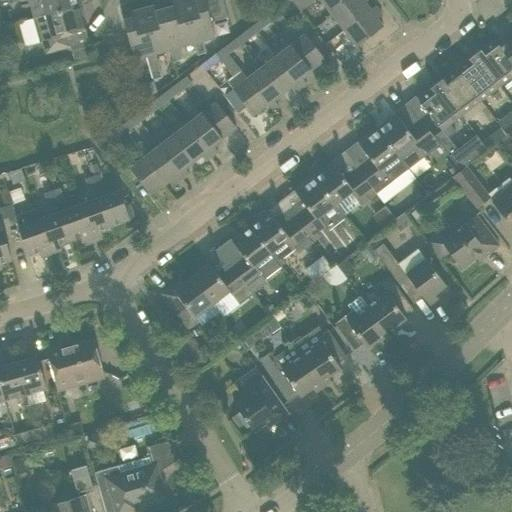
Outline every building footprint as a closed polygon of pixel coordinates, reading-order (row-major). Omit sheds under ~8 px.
[(29,0),(34,17),(81,4),(80,0),(29,0)] [(154,5),(141,8),(153,55),(154,54),(169,50),(172,61),(176,60),(160,0),(159,0),(153,2),(154,5)] [(168,0),(160,0),(176,60),(181,59),(178,48),(193,44),(194,43),(182,0),(170,0),(169,1),(168,0)] [(182,0),(194,43),(193,44),(196,55),(205,52),(201,41),(214,38),(210,21),(227,17),(222,0),(182,0)] [(292,0),(300,10),(313,0),(292,0)] [(320,0),(330,13),(347,0),(320,0)] [(347,0),(330,13),(343,29),(369,9),(364,2),(366,0),(347,0)] [(83,30),(79,16),(84,14),(81,4),(34,17),(32,18),(39,41),(42,40),(45,53),(69,46),(66,34),(83,30)] [(369,9),(343,29),(356,46),(382,26),(377,18),(381,15),(374,5),(369,9)] [(153,55),(141,8),(129,12),(128,9),(120,11),(134,60),(146,57),(152,79),(160,77),(154,54),(153,55)] [(275,8),(267,14),(272,20),(280,14),(275,8)] [(267,14),(252,25),(257,31),(272,20),(267,14)] [(252,25),(238,36),(243,42),(257,31),(252,25)] [(304,32),(290,43),(310,70),(324,59),(304,32)] [(238,36),(223,47),(228,54),(243,42),(238,36)] [(511,36),(500,46),(511,63),(511,36)] [(494,39),(475,54),(499,86),(511,76),(511,63),(500,46),(494,39)] [(290,43),(275,55),(300,88),(306,83),(302,77),(310,71),(310,70),(290,43)] [(228,54),(223,47),(215,53),(232,75),(226,80),(252,114),(266,103),(246,77),(228,54)] [(475,54),(456,68),(480,100),(499,86),(475,54)] [(275,55),(261,66),(281,93),(289,87),(294,92),(300,88),(275,55)] [(261,66),(246,77),(266,103),(271,110),(277,105),(273,99),(281,93),(261,66)] [(456,68),(436,83),(461,115),(480,100),(456,68)] [(186,76),(178,82),(183,88),(191,82),(186,76)] [(178,82),(163,93),(168,99),(183,88),(178,82)] [(461,115),(436,83),(417,98),(447,137),(455,131),(449,124),(461,115)] [(163,93),(149,104),(154,110),(168,99),(163,93)] [(215,101),(200,111),(221,138),(235,127),(215,101)] [(149,104),(135,115),(140,121),(154,110),(149,104)] [(500,127),(499,127),(502,130),(502,129),(502,130),(503,129),(511,122),(511,109),(496,122),(500,127)] [(198,113),(186,122),(211,156),(217,151),(213,145),(222,138),(221,138),(200,111),(198,113)] [(395,113),(376,128),(397,155),(398,155),(413,143),(420,152),(436,140),(420,118),(406,128),(395,113)] [(135,115),(119,127),(124,133),(140,121),(135,115)] [(186,122),(171,133),(192,161),(201,155),(205,160),(211,156),(186,122)] [(124,133),(119,127),(112,132),(117,139),(124,133)] [(499,127),(481,141),(480,141),(486,149),(506,134),(503,129),(502,130),(502,129),(502,130),(499,127)] [(356,168),(372,189),(373,189),(388,177),(391,181),(390,181),(391,182),(408,168),(398,155),(397,155),(376,128),(357,142),(369,157),(356,168)] [(171,133),(157,144),(183,177),(189,173),(184,167),(192,161),(171,133)] [(459,169),(459,170),(466,165),(486,149),(480,141),(481,141),(476,134),(448,155),(459,169)] [(142,156),(163,183),(172,177),(176,182),(183,177),(157,144),(142,156)] [(163,183),(142,156),(128,167),(149,193),(163,183)] [(332,162),(313,176),(343,215),(359,203),(357,201),(372,189),(356,168),(344,178),(332,162)] [(451,176),(455,182),(456,181),(475,208),(490,196),(466,165),(459,170),(459,169),(451,176)] [(100,172),(92,175),(96,187),(105,184),(100,172)] [(96,187),(92,175),(84,178),(88,190),(96,187)] [(300,199),(287,209),(309,237),(324,226),(327,230),(345,217),(343,215),(313,176),(294,191),(300,199)] [(432,200),(455,182),(451,176),(427,194),(432,200)] [(511,178),(511,180),(511,181),(511,183),(491,201),(511,228),(511,178)] [(59,187),(51,189),(55,201),(63,198),(59,187)] [(55,201),(51,189),(43,192),(47,204),(55,201)] [(119,189),(99,195),(110,225),(133,217),(128,203),(124,204),(119,189)] [(99,195),(79,203),(91,238),(102,235),(100,229),(110,225),(99,195)] [(12,203),(4,205),(7,217),(15,215),(12,203)] [(79,203),(58,210),(69,240),(79,237),(81,242),(91,238),(79,203)] [(50,253),(38,217),(34,208),(14,216),(27,255),(38,251),(40,257),(50,253)] [(258,218),(250,225),(281,265),(285,262),(281,258),(300,244),(303,248),(312,241),(309,237),(287,209),(274,218),(268,211),(266,212),(265,210),(263,210),(257,214),(257,217),(258,218)] [(58,210),(38,217),(50,253),(61,249),(59,244),(69,240),(58,210)] [(424,240),(427,243),(439,259),(448,252),(461,268),(480,253),(483,257),(499,245),(475,214),(469,219),(468,218),(443,237),(437,231),(424,240)] [(0,268),(1,268),(0,263),(0,262),(11,259),(0,221),(0,268)] [(242,254),(229,264),(251,293),(266,282),(263,279),(281,265),(250,225),(231,239),(242,254)] [(377,256),(373,250),(366,241),(358,247),(369,262),(377,256)] [(377,256),(400,286),(413,302),(422,295),(428,304),(437,298),(433,294),(445,285),(424,257),(405,271),(382,243),(373,250),(377,256)] [(199,270),(191,276),(212,304),(229,292),(232,296),(245,286),(251,294),(251,293),(229,264),(217,274),(205,259),(195,266),(199,270)] [(212,304),(191,276),(183,282),(180,278),(161,293),(188,328),(198,321),(195,317),(212,304)] [(385,291),(367,305),(366,306),(389,337),(397,331),(394,327),(406,318),(401,311),(410,304),(390,278),(381,285),(385,291)] [(366,306),(367,305),(360,296),(348,304),(355,314),(347,320),(343,316),(334,323),(353,349),(363,342),(366,347),(378,338),(381,343),(389,337),(366,306)] [(269,305),(265,308),(269,314),(276,310),(272,305),(269,305)] [(280,309),(273,314),(277,320),(284,315),(280,309)] [(321,340),(300,354),(322,386),(331,381),(328,377),(340,368),(337,363),(346,357),(328,329),(318,336),(321,340)] [(61,343),(44,347),(50,367),(57,391),(73,386),(104,378),(102,372),(93,339),(71,345),(62,348),(61,343)] [(322,386),(300,354),(293,343),(274,356),(270,351),(258,359),(285,398),(296,391),(300,396),(312,387),(315,392),(322,386)] [(191,352),(198,364),(211,356),(204,344),(191,352)] [(36,355),(15,361),(25,395),(26,394),(29,405),(46,400),(43,389),(46,389),(42,374),(36,355)] [(5,358),(0,359),(0,385),(4,401),(25,395),(15,361),(7,364),(5,358)] [(239,412),(232,417),(239,427),(246,422),(253,431),(265,423),(268,427),(288,413),(277,396),(261,375),(249,383),(238,391),(243,397),(234,404),(239,412)] [(80,421),(67,425),(70,437),(83,434),(80,421)] [(47,424),(34,428),(37,438),(50,434),(47,424)] [(34,428),(14,434),(17,444),(37,438),(34,428)] [(86,445),(101,451),(106,438),(91,433),(86,445)] [(14,434),(0,437),(0,448),(17,444),(14,434)] [(94,471),(97,484),(105,511),(113,511),(114,511),(130,511),(131,511),(130,507),(158,499),(153,483),(161,481),(158,471),(179,459),(168,440),(146,447),(148,456),(94,471)] [(0,468),(11,465),(8,454),(0,455),(0,468)] [(17,472),(25,470),(21,456),(13,459),(17,472)] [(105,511),(97,484),(82,489),(83,493),(47,505),(48,511),(105,511)]
